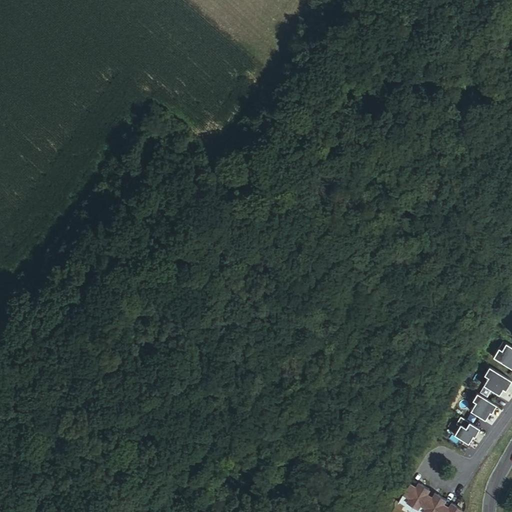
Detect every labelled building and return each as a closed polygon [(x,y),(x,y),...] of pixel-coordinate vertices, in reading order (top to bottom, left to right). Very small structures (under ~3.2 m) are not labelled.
[(492,358),(511,370),(511,346),(505,343),(501,351),(498,349),(492,358)] [(482,385),(499,395),(502,389),(505,390),(511,380),(489,367),(484,375),(487,377),(482,385)] [(492,409),(493,410),(497,405),(477,393),(473,400),(476,402),(470,411),(485,420),(492,409)] [(476,433),(480,428),(461,417),(457,424),(460,425),(454,435),(468,443),(475,432),(476,433)] [(246,475),(274,433),(255,420),(227,463),(246,475)] [(414,511),(426,494),(428,490),(421,486),(418,490),(415,488),(407,483),(395,503),(403,508),(402,509),(406,511),(414,511)] [(436,511),(442,504),(444,499),(437,495),(434,499),(431,498),(426,494),(414,511),(436,511)]
